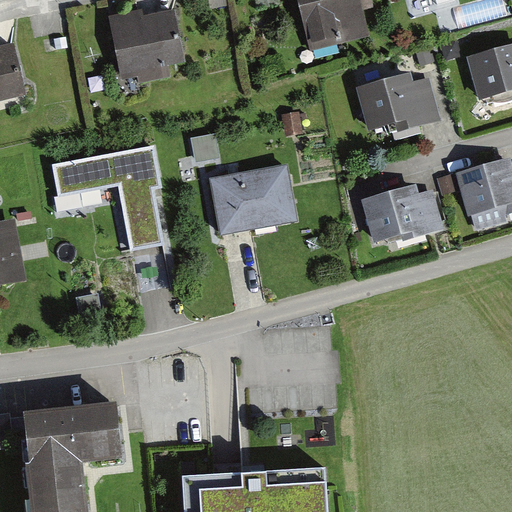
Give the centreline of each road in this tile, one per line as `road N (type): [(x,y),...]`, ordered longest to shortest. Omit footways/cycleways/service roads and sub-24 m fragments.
road 1 (unclassified): [(511,247),(155,347),(0,368)]
road 2 (residential): [(392,170),(511,136)]
